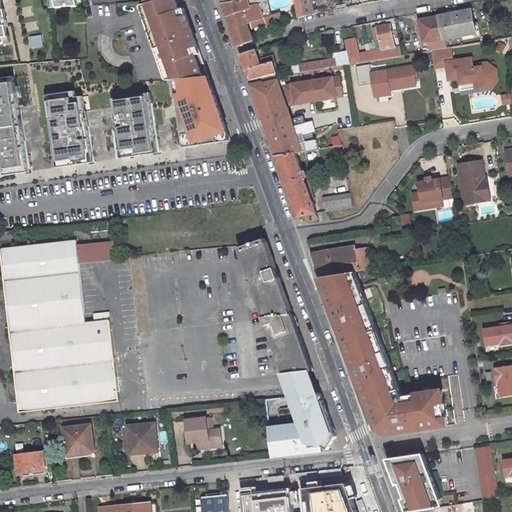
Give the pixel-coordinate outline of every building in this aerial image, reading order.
[(48,0),(50,8),(77,6),(75,0),(48,0)] [(178,8),(175,0),(157,0),(154,1),(148,3),(145,4),(153,27),(149,28),(155,47),(160,46),(171,78),(174,77),(208,74),(183,7),(178,8)] [(256,0),(243,0),(222,4),(237,45),(252,41),(249,33),(252,32),(250,27),(254,25),(253,22),(265,18),(266,22),(267,26),(281,22),(279,14),(272,16),(268,2),(258,4),(256,0)] [(295,0),(299,18),(315,14),(312,0),(295,0)] [(145,4),(140,6),(149,28),(153,27),(145,4)] [(469,12),(426,20),(431,42),(474,33),(469,12)] [(378,37),(374,38),(375,43),(380,42),(383,60),(402,57),(399,42),(394,43),(390,24),(376,27),(378,37)] [(42,35),(30,37),(32,49),(44,46),(42,35)] [(160,46),(155,47),(167,78),(171,78),(160,46)] [(356,50),(347,52),(350,64),(369,60),(366,46),(356,49),(356,50)] [(431,52),(434,68),(446,66),(448,80),(459,79),(460,84),(474,82),(475,88),(489,86),(493,79),(492,71),(485,66),(480,67),(473,68),(471,58),(452,61),(450,49),(431,52)] [(255,50),(240,55),(251,84),(279,78),(275,62),(260,66),(255,50)] [(347,52),(333,54),(333,59),(303,64),(302,60),(285,63),(287,75),(343,66),(350,65),(350,64),(347,52)] [(480,63),(480,67),(485,66),(492,71),(493,79),(489,86),(475,88),(476,91),(490,89),(497,80),(495,69),(486,62),(480,63)] [(412,67),(371,74),(369,64),(355,67),(358,86),(372,84),(374,97),(390,95),(389,90),(415,86),(412,67)] [(208,74),(174,77),(179,105),(217,101),(208,74)] [(0,176),(28,172),(20,118),(13,76),(0,78),(0,176)] [(282,87),(279,78),(251,84),(277,156),(295,152),(302,151),(296,135),(315,130),(313,120),(293,125),(288,106),(282,87)] [(340,78),(314,82),(317,101),(329,99),(328,96),(332,96),(332,99),(343,97),(340,78)] [(317,101),(314,82),(282,87),(288,106),(300,104),(299,101),(303,101),(303,104),(317,101)] [(47,106),(57,168),(92,162),(87,124),(82,96),(76,97),(75,91),(49,95),(51,105),(47,106)] [(116,123),(121,158),(157,153),(150,101),(146,102),(145,94),(116,98),(118,106),(113,107),(116,123)] [(511,103),(510,95),(501,96),(503,104),(511,103)] [(217,101),(179,105),(185,147),(231,141),(217,101)] [(308,142),(309,152),(320,150),(319,141),(308,142)] [(295,152),(277,156),(299,217),(318,213),(304,178),(308,177),(306,171),(302,172),(295,152)] [(485,201),(481,179),(484,179),(481,161),(458,165),(465,205),(485,201)] [(452,198),(449,178),(432,181),(426,182),(418,183),(420,193),(412,194),(414,211),(423,209),(422,203),(442,200),(452,198)] [(490,201),(486,179),(484,179),(481,179),(485,201),(490,201)] [(351,193),(320,198),(323,211),(353,207),(351,193)] [(422,203),(423,209),(443,206),(442,200),(422,203)] [(400,215),(391,217),(393,227),(402,225),(400,215)] [(265,239),(239,248),(250,279),(251,278),(252,282),(256,281),(254,276),(269,271),(276,269),(265,239)] [(77,244),(3,251),(5,271),(79,263),(77,244)] [(357,247),(332,251),(333,255),(358,251),(357,247)] [(332,251),(312,254),(321,277),(353,272),(357,272),(375,269),(371,249),(358,251),(333,255),(332,251)] [(79,263),(5,271),(9,310),(84,301),(79,263)] [(256,281),(252,282),(256,290),(254,291),(264,317),(292,314),(276,269),(269,271),(254,276),(256,281)] [(356,280),(353,272),(321,277),(341,330),(349,351),(358,374),(364,388),(371,408),(378,428),(387,434),(400,432),(400,428),(412,427),(413,430),(449,425),(448,417),(444,417),(442,405),(446,404),(444,390),(416,394),(417,398),(406,400),(404,396),(402,389),(398,390),(394,379),(398,378),(395,371),(391,373),(389,367),(393,365),(385,344),(381,346),(373,326),(377,324),(367,298),(363,300),(361,293),(365,292),(360,279),(356,280)] [(84,301),(9,310),(12,346),(100,336),(98,322),(86,323),(84,301)] [(449,309),(419,313),(421,320),(451,316),(449,309)] [(292,314),(264,317),(284,374),(287,374),(311,372),(315,371),(294,314),(292,314)] [(111,320),(98,322),(100,336),(113,335),(111,320)] [(511,322),(505,324),(505,327),(498,328),(485,330),(487,345),(502,343),(511,342),(511,322)] [(373,326),(381,346),(385,344),(377,324),(373,326)] [(100,336),(12,346),(19,412),(99,403),(98,393),(119,391),(113,335),(100,336)] [(511,366),(498,369),(498,370),(499,382),(502,397),(511,395),(511,366)] [(319,394),(311,372),(287,374),(291,388),(295,400),(298,399),(302,409),(299,411),(305,428),(293,429),(293,426),(268,429),(272,457),(320,452),(319,447),(323,447),(329,449),(339,437),(329,410),(325,411),(322,402),(323,401),(324,399),(325,398),(324,396),(324,395),(322,394),(321,394),(319,394)] [(119,391),(98,393),(99,403),(121,401),(119,391)] [(207,418),(186,421),(189,444),(198,443),(209,442),(210,449),(223,447),(221,430),(214,431),(209,432),(207,418)] [(154,421),(127,424),(130,447),(146,446),(146,451),(157,449),(154,421)] [(91,426),(63,430),(67,454),(81,453),(82,458),(94,456),(91,426)] [(198,443),(199,450),(210,449),(209,442),(198,443)] [(499,497),(491,446),(475,448),(484,500),(499,497)] [(42,453),(16,457),(18,475),(44,471),(42,453)] [(404,499),(408,511),(437,508),(440,507),(433,488),(437,486),(432,471),(427,473),(420,454),(398,457),(392,468),(399,485),(406,482),(411,496),(404,499)] [(511,459),(503,461),(506,476),(511,474),(511,459)] [(349,511),(347,487),(320,489),(322,511),(349,511)] [(268,511),(266,495),(228,499),(228,495),(202,498),(203,511),(268,511)]
